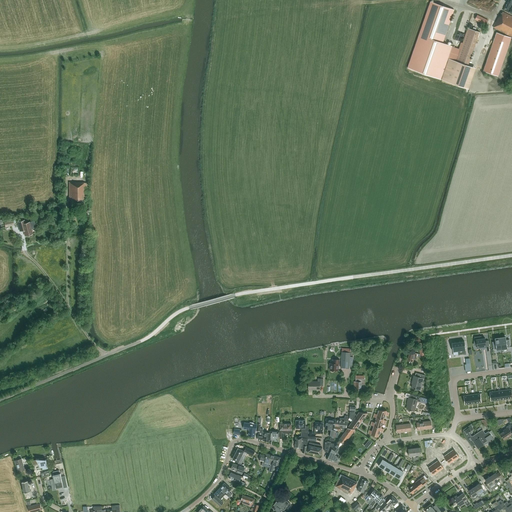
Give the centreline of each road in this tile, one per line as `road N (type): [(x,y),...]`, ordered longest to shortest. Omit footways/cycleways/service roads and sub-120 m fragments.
road 1 (unclassified): [(107,354),(181,310),(241,293),(511,255)]
road 2 (residential): [(182,511),(217,481),(238,439),(359,472)]
